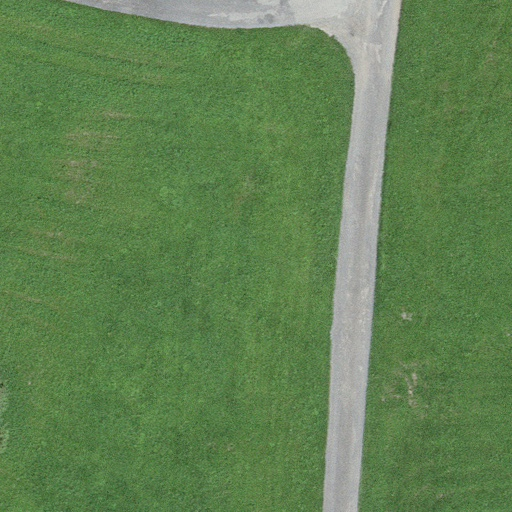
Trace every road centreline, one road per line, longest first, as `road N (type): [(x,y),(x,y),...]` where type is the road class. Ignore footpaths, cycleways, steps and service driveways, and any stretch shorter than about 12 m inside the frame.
road 1 (track): [(343,511),(374,73),(355,0)]
road 2 (track): [(144,0),(220,16),(355,0)]
